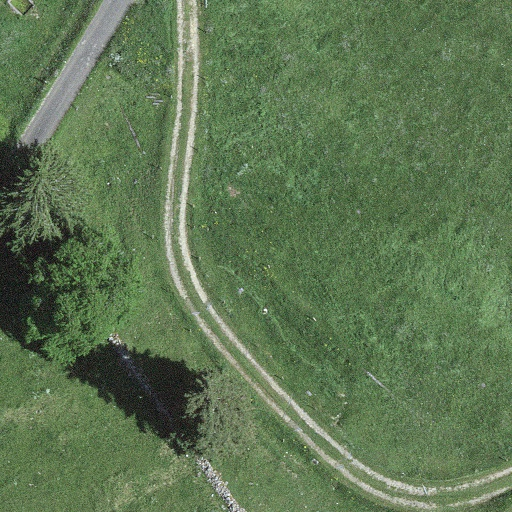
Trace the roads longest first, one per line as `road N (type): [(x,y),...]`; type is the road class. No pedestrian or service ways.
road 1 (track): [(511,483),(437,503),(347,476),(199,304),(173,228),(191,121),(192,0)]
road 2 (track): [(0,200),(122,0)]
